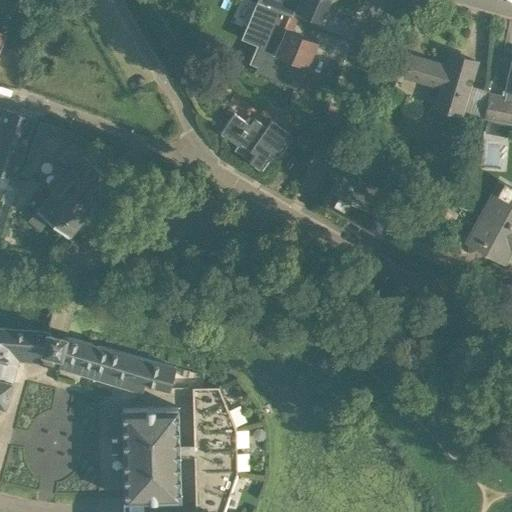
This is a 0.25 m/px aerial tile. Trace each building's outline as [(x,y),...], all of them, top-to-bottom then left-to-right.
[(277,0),(276,2),(295,10),(325,23),(334,1),(332,0),(277,0)] [(257,71),(284,82),(293,86),(302,65),(306,67),(316,43),(291,32),(296,19),(272,9),(258,4),(250,22),(283,36),(275,56),(265,52),(257,71)] [(489,90),(470,84),(476,62),(449,53),(445,66),(411,55),(405,77),(439,87),(433,106),(483,121),(483,118),(488,95),(489,90)] [(31,118),(5,110),(0,126),(0,173),(14,178),(33,117),(31,117),(31,118)] [(249,125),(234,114),(220,132),(239,146),(241,144),(255,154),(249,161),(261,169),(272,154),(276,158),(280,153),(292,136),(271,121),(266,128),(254,119),(249,125)] [(30,149),(38,152),(42,140),(34,138),(30,149)] [(38,152),(30,149),(26,161),(34,163),(38,152)] [(68,172),(100,198),(115,179),(83,154),(68,172)] [(46,187),(52,192),(83,218),(100,198),(68,172),(62,167),(46,187)] [(381,234),(395,209),(376,199),(380,192),(346,173),(328,204),(381,234)] [(17,191),(24,194),(28,182),(20,179),(17,191)] [(511,265),(511,188),(501,182),(467,241),(511,265)] [(83,218),(52,192),(37,211),(68,237),(83,218)] [(58,367),(129,388),(142,392),(145,382),(170,389),(175,367),(84,341),(66,337),(63,336),(63,337),(57,336),(50,334),(51,333),(48,332),(7,329),(3,327),(0,328),(0,406),(5,408),(18,360),(41,363),(40,363),(50,366),(58,368),(58,367)] [(192,387),(194,474),(195,511),(197,511),(199,511),(224,511),(238,473),(237,429),(219,386),(192,387)] [(180,497),(178,452),(177,406),(123,408),(125,500),(180,497)]
